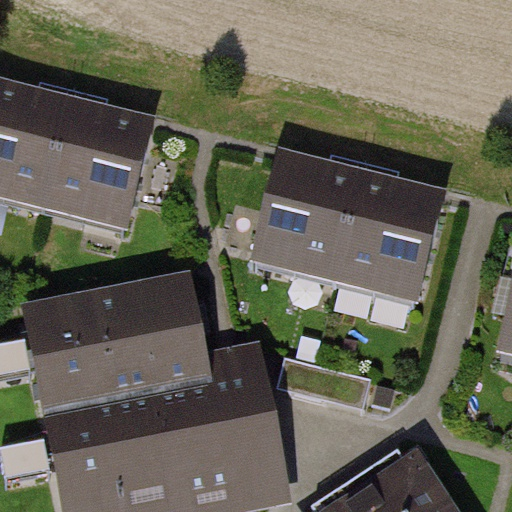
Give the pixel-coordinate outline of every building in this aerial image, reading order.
[(0,94),(0,191),(51,204),(73,113),(0,94)] [(73,113),(51,204),(133,224),(156,134),(73,113)] [(281,166),(259,256),(341,277),(364,186),(281,166)] [(364,186),(341,277),(423,297),(446,207),(364,186)] [(190,304),(31,335),(65,511),(183,511),(276,494),(256,390),(209,399),(190,304)] [(511,326),(503,362),(511,364),(511,326)] [(365,511),(443,511),(420,477),(365,511)]
